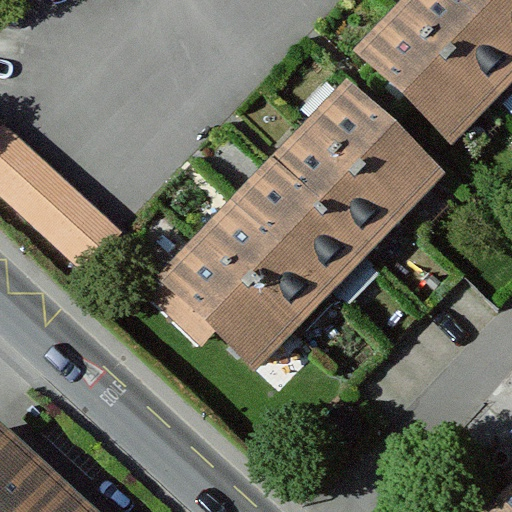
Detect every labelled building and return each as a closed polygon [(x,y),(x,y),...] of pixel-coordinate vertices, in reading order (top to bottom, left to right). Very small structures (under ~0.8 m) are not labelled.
[(511,98),(511,54),(457,0),(417,0),(398,20),(494,117),(511,98)] [(511,0),(457,0),(511,54),(511,0)] [(494,117),(398,20),(358,61),(456,156),(494,117)] [(351,90),(309,135),(407,230),(451,184),(351,90)] [(124,240),(5,132),(0,138),(0,200),(88,280),(124,240)] [(372,267),(407,230),(309,135),(273,173),(372,267)] [(336,305),(372,267),(273,173),(237,210),(336,305)] [(299,344),(336,305),(237,210),(200,249),(299,344)] [(261,384),(299,344),(200,249),(162,289),(261,384)] [(0,511),(95,511),(0,423),(0,511)]
